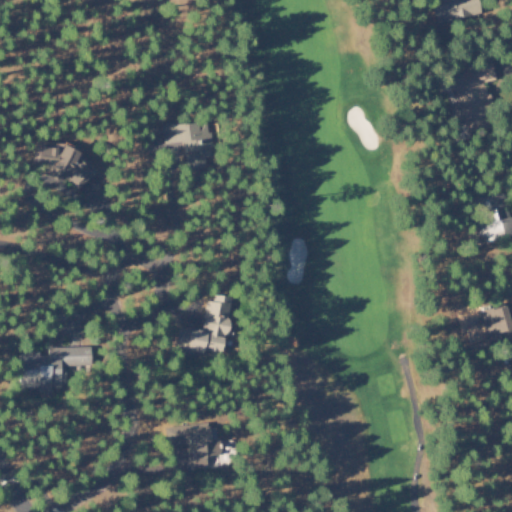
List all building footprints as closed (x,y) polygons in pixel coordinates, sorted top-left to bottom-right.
[(434,0),(428,2),(433,22),(477,11),(475,3),(468,5),(466,0),(434,0)] [(161,142),(180,140),(183,169),(207,166),(202,119),(159,124),(161,142)] [(27,163),(42,167),(40,176),(82,185),(86,167),(82,166),(85,154),(32,142),(27,163)] [(481,241),(500,237),(495,212),(476,216),(481,241)] [(228,296),(204,293),(198,332),(221,336),(228,296)] [(482,340),(501,336),(505,352),(511,349),(511,326),(506,303),(475,310),(482,340)] [(203,334),(187,331),(184,349),(201,352),(203,334)] [(17,348),(17,387),(34,387),(34,388),(48,388),(48,366),(88,366),(88,348),(17,348)]
